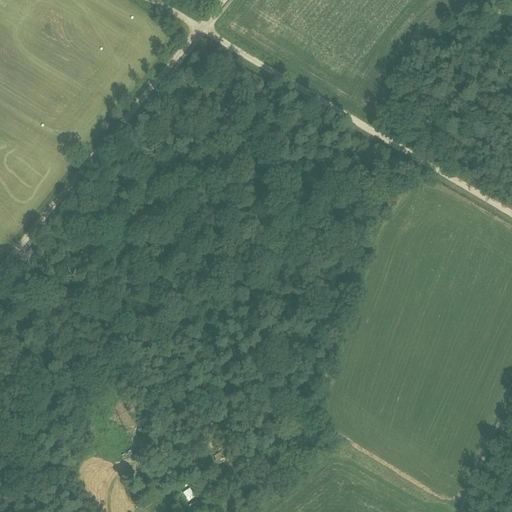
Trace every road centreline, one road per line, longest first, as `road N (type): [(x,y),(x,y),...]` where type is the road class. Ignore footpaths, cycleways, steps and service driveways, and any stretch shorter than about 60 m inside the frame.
road 1 (track): [(511,214),(198,28)]
road 2 (track): [(0,268),(198,28)]
